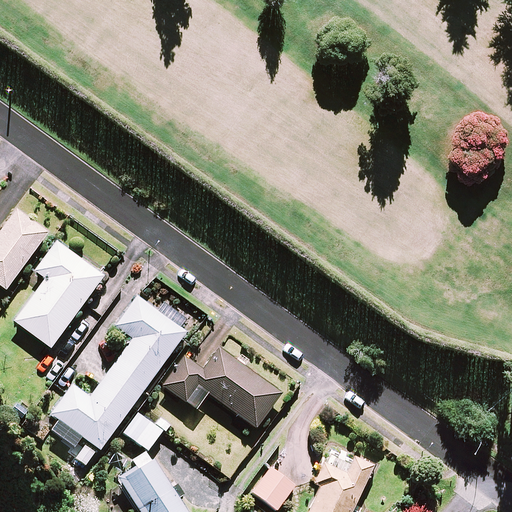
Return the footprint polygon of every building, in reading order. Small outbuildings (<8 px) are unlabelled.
[(0,287),(4,290),(45,233),(15,211),(0,231),(0,287)] [(101,277),(55,243),(33,272),(44,280),(13,323),(49,349),(101,277)] [(157,314),(135,299),(114,327),(131,340),(88,399),(71,386),(50,415),(60,422),(41,448),(71,470),(77,462),(85,468),(184,334),(177,329),(183,320),(163,305),(157,314)] [(279,395),(217,349),(201,371),(183,358),(161,387),(194,410),(206,394),(253,429),(279,395)] [(160,432),(137,414),(122,433),(146,451),(160,432)] [(348,511),(371,467),(329,447),(312,483),(319,487),(306,511),(348,511)] [(184,511),(145,452),(130,462),(134,468),(117,479),(120,484),(104,495),(115,511),(121,511),(133,505),(137,511),(184,511)] [(291,487),(267,470),(251,494),(275,511),(291,487)]
